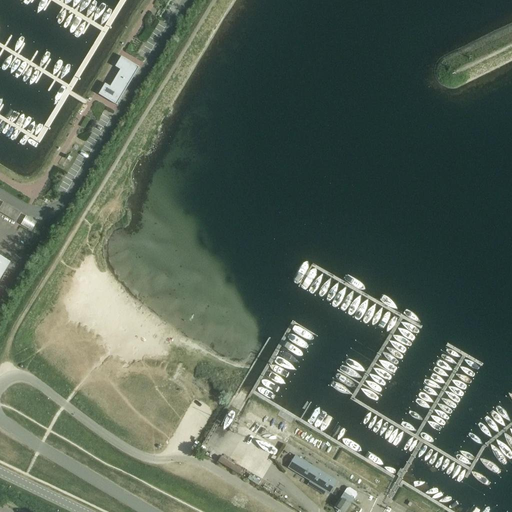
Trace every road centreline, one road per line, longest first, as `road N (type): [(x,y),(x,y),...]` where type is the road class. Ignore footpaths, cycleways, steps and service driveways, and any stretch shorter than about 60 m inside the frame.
road 1 (residential): [(289,511),(206,463),(132,452),(35,378),(16,376),(0,392)]
road 2 (residential): [(151,511),(0,417)]
